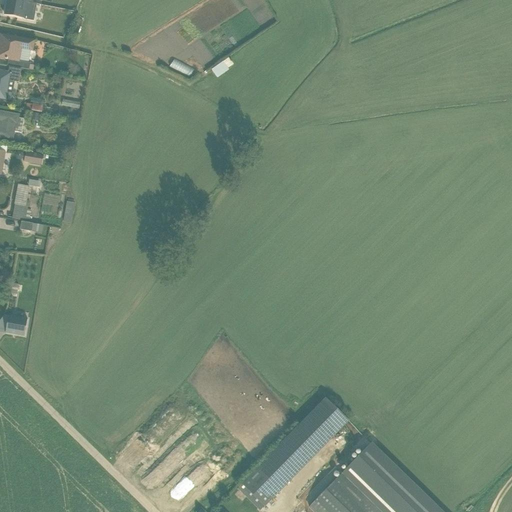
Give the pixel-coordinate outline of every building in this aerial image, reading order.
[(34,22),(37,5),(7,0),(4,17),(34,22)] [(30,41),(0,36),(0,61),(6,62),(6,68),(26,72),(30,41)] [(221,54),(201,67),(208,78),(228,65),(221,54)] [(166,61),(163,68),(179,73),(181,66),(166,61)] [(18,72),(0,69),(0,94),(4,95),(6,79),(17,81),(18,72)] [(54,107),(73,109),(73,104),(68,104),(69,96),(63,96),(65,84),(57,83),(54,107)] [(35,113),(35,103),(25,103),(25,113),(35,113)] [(11,112),(0,110),(0,135),(8,137),(11,112)] [(18,164),(37,165),(37,155),(18,155),(18,164)] [(29,185),(16,184),(14,205),(27,205),(29,185)] [(59,203),(57,223),(65,224),(67,204),(59,203)] [(0,321),(0,333),(24,337),(27,320),(4,316),(0,321)] [(260,511),(262,511),(349,423),(324,399),(237,489),(260,511)] [(444,511),(371,443),(344,472),(386,511),(444,511)] [(386,511),(344,472),(307,509),(309,511),(386,511)]
